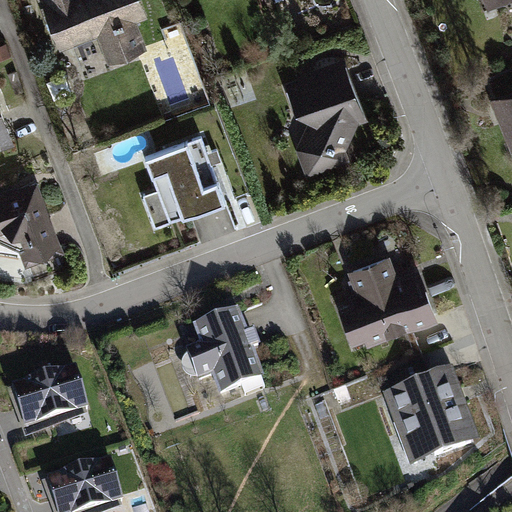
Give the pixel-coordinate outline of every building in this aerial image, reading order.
[(46,0),(64,47),(101,34),(111,62),(151,47),(141,18),(150,15),(144,0),(46,0)] [(347,57),(289,81),(307,130),(300,146),(311,174),(351,158),(361,121),(371,119),(347,57)] [(511,90),(490,98),(507,146),(511,144),(511,90)] [(0,100),(0,145),(15,140),(0,100)] [(162,226),(218,205),(210,182),(196,187),(179,143),(135,160),(147,192),(137,196),(149,227),(161,222),(162,226)] [(40,177),(0,192),(0,256),(28,266),(67,251),(40,177)] [(391,256),(353,270),(361,293),(354,296),(356,302),(342,307),(355,342),(368,338),(370,345),(441,319),(422,269),(399,278),(391,256)] [(184,352),(185,355),(182,358),(180,362),(179,366),(180,370),(181,373),(182,374),(184,376),(187,377),(191,378),(194,378),(195,381),(210,376),(217,396),(258,381),(247,351),(256,348),(251,335),(242,338),(233,312),(194,326),(201,346),(184,352)] [(72,368),(9,387),(21,428),(84,409),(72,368)] [(453,371),(387,396),(413,466),(480,442),(453,371)] [(108,459),(45,478),(55,511),(82,511),(121,500),(108,459)]
